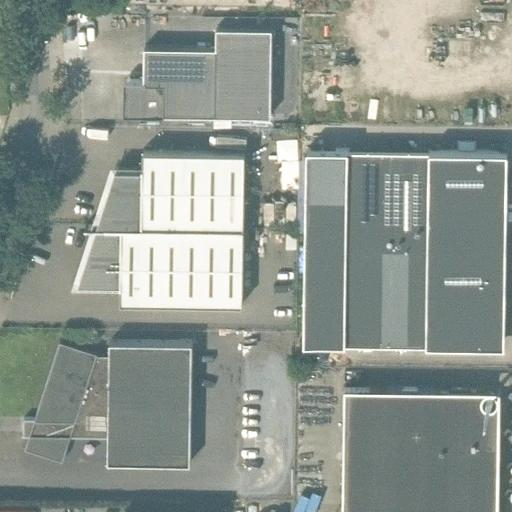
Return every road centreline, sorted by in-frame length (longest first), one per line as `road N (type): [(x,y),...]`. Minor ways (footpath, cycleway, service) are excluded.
road 1 (residential): [(0,235),(35,108),(29,0)]
road 2 (unknown): [(280,360),(332,347),(511,357)]
road 3 (unknown): [(511,129),(382,128)]
